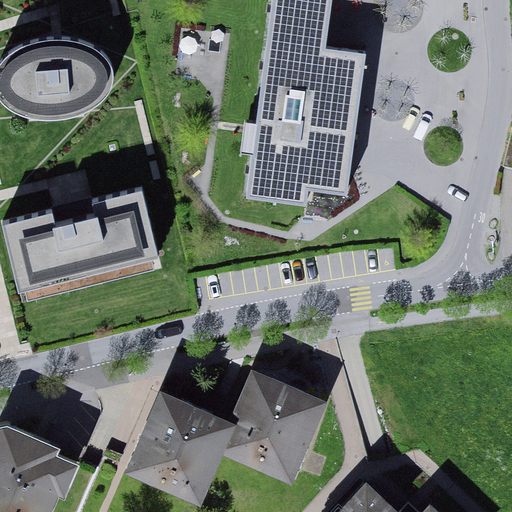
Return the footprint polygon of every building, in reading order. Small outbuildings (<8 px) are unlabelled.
[(327,44),(333,0),(275,0),(249,191),(307,199),(309,183),(348,188),(367,49),(327,44)] [(78,36),(55,35),(30,40),(15,47),(5,54),(0,62),(0,63),(0,90),(7,101),(17,108),(31,113),(55,112),(79,109),(95,100),(107,89),(112,81),(114,71),(110,57),(100,45),(78,36)] [(75,202),(1,221),(19,288),(159,252),(141,185),(75,202)] [(233,425),(220,458),(287,484),(319,403),(253,377),(233,425)] [(233,425),(156,391),(120,471),(198,506),(220,458),(233,425)] [(56,446),(0,422),(0,511),(50,511),(71,462),(52,454),(56,446)] [(415,511),(397,511),(363,481),(335,511),(435,511),(424,502),(415,511)]
